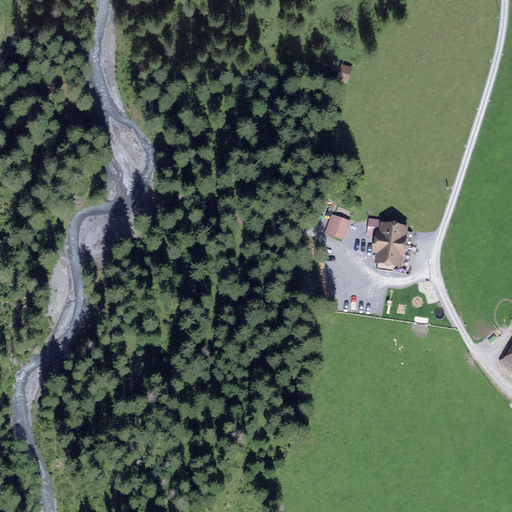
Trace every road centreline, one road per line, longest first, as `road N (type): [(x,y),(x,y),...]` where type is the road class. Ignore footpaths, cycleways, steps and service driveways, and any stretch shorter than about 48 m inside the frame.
road 1 (track): [(505,0),(479,118),(434,248)]
road 2 (track): [(434,248),(437,285),(478,356),(511,392)]
